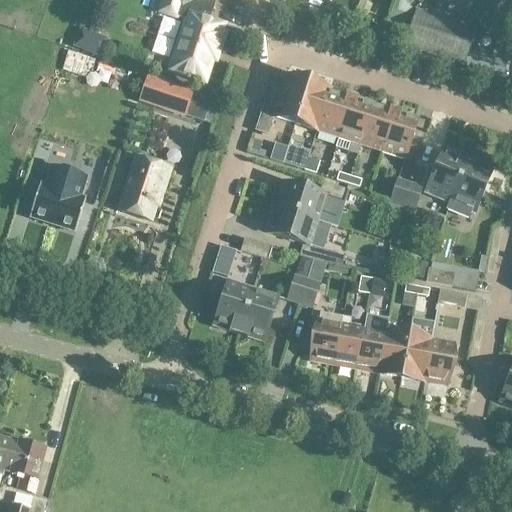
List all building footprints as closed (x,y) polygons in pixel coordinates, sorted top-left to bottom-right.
[(173,59),(168,72),(189,78),(190,81),(198,84),(201,83),(204,83),(214,51),(218,52),(223,35),(220,34),(222,26),(207,21),(213,3),(203,0),(162,0),(158,14),(176,19),(176,18),(185,21),(183,28),(181,27),(171,58),(173,59)] [(511,0),(485,0),(465,21),(472,27),(476,23),(489,35),(511,11),(511,0)] [(472,27),(465,21),(461,26),(416,12),(405,50),(463,68),(469,49),(474,32),(471,29),(472,27)] [(137,47),(156,53),(162,33),(143,27),(137,47)] [(107,40),(80,29),(72,47),(99,59),(107,40)] [(469,49),(463,68),(489,76),(495,58),(469,49)] [(104,57),(101,66),(130,73),(132,65),(104,57)] [(294,125),(307,84),(285,77),(278,98),(277,97),(277,98),(278,99),(275,110),(273,110),(273,111),(262,107),(254,131),(266,135),(272,118),(294,125)] [(192,93),(148,78),(140,102),(203,123),(211,100),(191,93),(192,93)] [(330,91),(307,84),(294,125),(317,132),(330,92),(330,91)] [(351,99),(330,92),(317,132),(338,139),(351,99)] [(373,106),(351,99),(338,139),(350,143),(347,152),(357,155),(360,146),(373,106)] [(99,105),(94,127),(116,132),(121,110),(99,105)] [(373,106),(360,146),(382,153),(394,113),(373,106)] [(416,120),(394,113),(382,153),(404,160),(416,120)] [(425,194),(448,204),(449,204),(467,161),(442,151),(425,194)] [(118,213),(151,223),(159,200),(161,200),(170,171),(135,160),(118,213)] [(307,164),(304,172),(315,176),(317,168),(319,163),(308,160),(307,164)] [(294,161),(292,168),(304,172),(307,164),(294,161)] [(449,204),(448,204),(446,209),(468,218),(470,213),(473,214),(491,171),(467,161),(449,204)] [(331,162),(329,171),(353,178),(355,169),(331,162)] [(39,186),(29,218),(51,226),(68,174),(54,170),(48,189),(39,186)] [(68,174),(51,226),(74,233),(85,200),(75,197),(81,178),(68,174)] [(347,186),(350,178),(338,174),(335,182),(347,186)] [(350,178),(347,186),(358,189),(361,182),(350,178)] [(397,181),(389,205),(413,213),(421,189),(397,181)] [(274,209),(318,223),(326,199),(343,204),(347,192),(323,184),(319,196),(281,184),(274,209)] [(318,223),(274,209),(266,234),(303,246),(299,258),(324,265),(327,253),(310,248),(318,223)] [(269,248),(245,240),(241,253),(265,261),(269,248)] [(353,267),(352,275),(375,278),(376,269),(353,267)] [(428,271),(425,284),(451,289),(453,276),(428,271)] [(318,286),(294,278),(286,302),(310,310),(318,286)] [(369,296),(372,280),(360,278),(357,294),(369,296)] [(384,283),(372,280),(369,296),(381,298),(384,283)] [(238,335),(252,291),(227,283),(213,327),(238,335)] [(417,289),(405,286),(403,294),(415,296),(417,289)] [(429,291),(417,289),(415,296),(427,299),(429,291)] [(252,291),(238,335),(263,343),(277,299),(252,291)] [(439,292),(437,305),(462,310),(464,297),(439,292)] [(333,366),(341,319),(320,315),(319,322),(317,321),(310,362),(333,366)] [(341,319),(333,366),(355,371),(363,330),(348,327),(349,321),(341,319)] [(363,330),(355,371),(378,375),(385,334),(363,330)] [(385,334),(378,375),(400,379),(408,338),(385,334)] [(408,338),(400,379),(423,383),(430,342),(408,338)] [(430,342),(423,383),(446,387),(453,346),(430,342)] [(511,408),(511,370),(499,404),(511,408)] [(5,473),(13,475),(21,446),(0,440),(0,478),(4,479),(5,473)] [(21,446),(13,475),(13,477),(23,479),(19,492),(35,496),(38,482),(37,482),(45,452),(21,445),(21,446)] [(12,507),(10,511),(43,511),(46,505),(31,501),(28,511),(12,507)]
